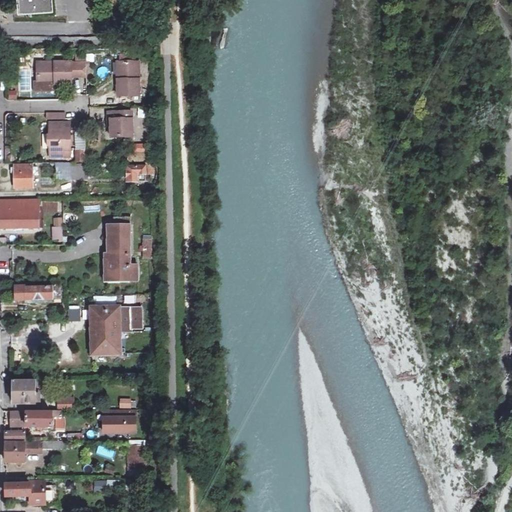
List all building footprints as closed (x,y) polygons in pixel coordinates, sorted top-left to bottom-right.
[(14,0),(15,6),(20,6),(21,11),(48,9),(47,0),(14,0)] [(36,62),(36,81),(54,81),(53,84),(70,83),(70,80),(69,76),(83,76),(83,60),(36,62)] [(119,78),(116,79),(116,95),(117,95),(129,94),(137,95),(137,60),(130,61),(120,61),(119,61),(119,78)] [(129,103),(129,94),(117,95),(117,103),(129,103)] [(117,112),(107,113),(107,121),(110,121),(110,137),(131,137),(131,112),(129,112),(117,112)] [(48,131),(48,151),(69,151),(69,131),(67,131),(67,124),(50,124),(50,131),(48,131)] [(131,144),(131,162),(146,162),(146,144),(131,144)] [(84,162),(84,151),(76,151),(75,162),(84,162)] [(33,189),(33,165),(13,165),(14,189),(33,189)] [(151,166),(148,166),(126,167),(126,182),(141,182),(141,175),(149,175),(151,175),(151,166)] [(61,178),(72,178),(72,167),(60,167),(61,178)] [(83,167),(72,167),(72,178),(83,178),(83,167)] [(0,228),(20,228),(20,213),(12,213),(12,201),(0,201),(0,228)] [(20,213),(20,228),(38,227),(38,201),(19,201),(12,201),(12,213),(20,213)] [(53,240),(63,240),(62,218),(52,219),(53,240)] [(135,277),(135,265),(128,265),(128,254),(130,254),(129,227),(109,227),(109,252),(106,252),(106,278),(135,277)] [(142,237),(142,259),(152,259),(152,237),(142,237)] [(24,288),(24,286),(14,286),(15,300),(25,300),(51,298),(61,298),(61,285),(50,285),(50,287),(24,288)] [(118,353),(117,331),(128,331),(128,329),(139,328),(139,309),(117,308),(117,307),(90,307),(91,353),(118,353)] [(68,321),(80,322),(81,309),(69,308),(68,321)] [(34,403),(34,381),(12,381),(13,403),(34,403)] [(135,409),(135,401),(120,400),(120,408),(135,409)] [(60,410),(51,410),(51,412),(26,413),(26,411),(10,411),(10,420),(26,420),(27,426),(51,426),(51,418),(60,418),(60,410)] [(137,418),(104,419),(105,437),(138,437),(137,418)] [(67,433),(67,441),(83,441),(83,434),(67,433)] [(23,448),(40,448),(40,442),(23,442),(23,443),(5,443),(5,462),(23,462),(23,448)] [(146,471),(146,448),(127,449),(127,472),(146,471)] [(29,483),(5,483),(5,495),(29,495),(29,503),(43,503),(43,478),(41,478),(39,478),(29,478),(29,483)] [(94,480),(94,494),(122,495),(122,480),(94,480)]
